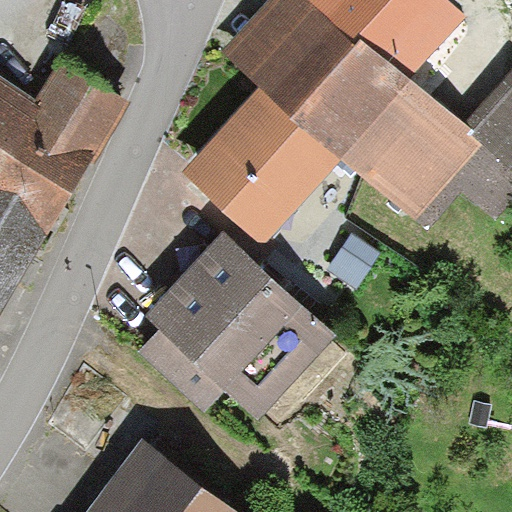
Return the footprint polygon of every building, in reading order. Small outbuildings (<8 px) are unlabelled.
[(305,0),(274,0),(221,61),(259,97),(338,166),(352,178),(360,176),(430,233),(463,194),(496,220),(511,201),(511,77),(464,131),(411,84),(467,24),(441,0),(310,0),(308,3),(305,0)] [(0,77),(0,325),(131,107),(60,61),(37,102),(0,77)] [(259,97),(186,179),(265,249),(338,166),(259,97)] [(335,338),(223,237),(146,321),(161,334),(143,354),(209,413),(227,394),(258,422),(335,338)] [(236,511),(137,439),(82,511),(236,511)]
